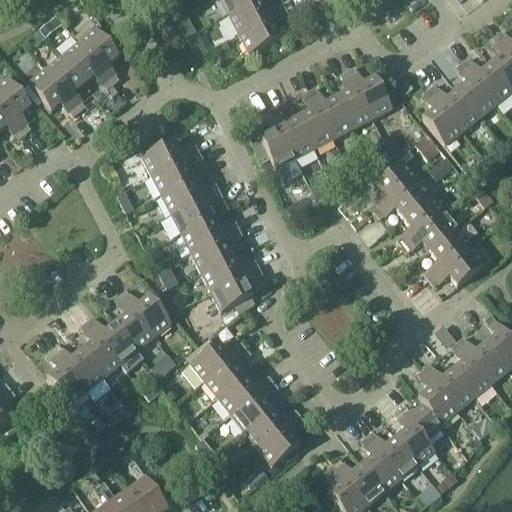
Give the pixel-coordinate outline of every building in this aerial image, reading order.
[(218,0),(217,1),(227,20),(259,4),(256,0),(218,0)] [(275,9),(264,15),(259,4),(227,20),(237,39),(241,38),(285,15),(281,9),(276,11),(275,9)] [(289,22),(285,15),(241,38),(237,39),(247,59),(279,44),(273,32),(285,26),(283,24),(289,22)] [(51,26),(40,34),(45,40),(55,32),(51,26)] [(191,29),(181,34),(185,42),(186,41),(195,37),(191,29)] [(77,47),(112,90),(118,85),(114,80),(115,79),(107,70),(117,62),(94,34),(77,47)] [(511,47),(505,39),(504,40),(501,36),(495,41),(511,63),(511,47)] [(511,97),(511,63),(495,41),(488,46),(492,50),(491,51),(499,62),(489,69),(511,98),(511,97)] [(60,62),(82,89),(92,82),(100,92),(102,90),(105,95),(112,90),(77,47),(60,62)] [(202,48),(192,53),(196,61),(206,56),(202,48)] [(44,75),(78,117),(84,112),(80,107),(81,106),(73,97),(82,89),(60,62),(44,75)] [(511,98),(489,69),(480,76),(471,67),(470,68),(466,64),(461,68),(493,112),(511,98)] [(493,112),(461,68),(455,73),(458,77),(457,78),(465,88),(455,96),(478,124),(493,112)] [(390,114),(374,83),(363,89),(357,77),(355,78),(353,73),(346,76),(371,124),(390,114)] [(44,75),(27,88),(49,116),(59,109),(67,118),(68,117),(72,122),(78,117),(44,75)] [(371,124),(346,76),(339,80),(342,85),(341,86),(346,97),(335,103),(352,134),(371,124)] [(413,91),(406,82),(397,89),(405,97),(413,91)] [(0,88),(0,110),(23,139),(29,134),(25,130),(27,128),(19,118),(29,110),(7,83),(0,88)] [(478,124),(455,96),(445,104),(437,94),(436,95),(433,90),(427,95),(461,138),(478,124)] [(352,134),(335,103),(324,108),(318,97),(317,98),(315,93),(308,96),(332,144),(352,134)] [(461,138),(427,95),(421,100),(425,105),(423,106),(431,115),(422,123),(443,152),(461,138)] [(332,144),(308,96),(300,100),(301,101),(303,105),(302,106),(307,117),(297,123),(313,154),(332,144)] [(0,134),(5,131),(12,140),(13,139),(17,144),(23,139),(0,110),(0,134)] [(313,154),(297,123),(287,128),(281,117),(279,118),(276,113),(269,116),(294,164),(313,154)] [(294,164),(269,116),(262,120),(265,125),(263,126),(269,137),(258,143),(274,174),(294,164)] [(150,183),(198,158),(195,151),(189,153),(189,152),(177,157),(172,146),(140,164),(150,183)] [(394,146),(386,151),(394,162),(401,157),(394,146)] [(160,203),(192,186),(186,176),(197,169),(197,168),(202,165),(198,158),(150,183),(160,203)] [(444,179),(452,173),(444,163),(436,169),(444,179)] [(417,185),(403,167),(374,190),(382,200),(374,209),(369,212),(374,219),(417,185)] [(430,202),(417,185),(374,219),(379,225),(384,221),(385,222),(394,215),(401,224),(430,202)] [(171,223),(218,197),(214,190),(209,193),(208,191),(197,196),(192,186),(160,203),(171,223)] [(326,191),(312,199),(316,206),(330,199),(326,191)] [(125,197),(118,201),(123,210),(130,206),(125,197)] [(180,240),(212,225),(206,214),(217,208),(216,206),(222,204),(218,197),(171,223),(180,240)] [(430,202),(401,224),(409,234),(399,241),(400,243),(399,243),(395,246),(400,252),(444,219),(430,202)] [(293,207),(283,212),(289,224),(299,219),(293,207)] [(444,219),(400,252),(405,259),(410,255),(421,248),(428,258),(457,235),(444,219)] [(189,259),(238,235),(234,228),(229,231),(228,230),(217,235),(212,225),(180,240),(189,259)] [(200,280),(231,263),(226,253),(237,247),(236,245),(241,243),(238,235),(189,259),(200,280)] [(457,235),(428,258),(436,268),(426,275),(427,277),(423,280),(428,287),(471,252),(457,235)] [(484,269),(471,252),(428,287),(432,292),(437,288),(438,290),(448,282),(456,292),(484,269)] [(209,298),(258,274),(254,266),(249,269),(248,268),(237,273),(231,263),(200,280),(209,298)] [(209,298),(219,317),(251,301),(246,290),(257,285),(256,283),(261,281),(258,274),(209,298)] [(170,329),(147,301),(138,309),(129,298),(128,299),(125,295),(119,300),(153,343),(170,329)] [(177,314),(167,295),(158,301),(171,317),(177,314)] [(153,343),(119,300),(112,305),(116,309),(115,310),(123,320),(113,328),(136,356),(153,343)] [(504,379),(511,372),(511,347),(490,321),(483,326),(486,331),(485,331),(493,342),(483,350),(504,379)] [(136,356),(113,328),(104,335),(96,325),(95,326),(91,322),(85,327),(120,370),(125,376),(142,363),(136,356)] [(120,370),(85,327),(79,332),(83,336),(81,338),(89,348),(80,355),(102,383),(120,370)] [(504,379),(483,350),(474,356),(467,347),(465,348),(462,343),(456,348),(490,391),(504,379)] [(190,369),(203,387),(245,353),(240,347),(236,351),(235,350),(225,358),(217,348),(190,369)] [(490,391),(456,348),(450,353),(453,358),(452,359),(460,368),(451,376),(474,404),(490,391)] [(102,383),(80,355),(71,363),(62,353),(61,354),(57,350),(51,354),(86,397),(102,383)] [(217,404),(245,381),(237,372),(247,364),(246,363),(250,359),(245,353),(203,387),(217,404)] [(86,397),(51,354),(45,359),(49,363),(47,365),(56,375),(46,383),(68,411),(86,397)] [(474,404),(451,376),(442,383),(433,374),(432,375),(428,370),(422,375),(455,419),(474,404)] [(455,419),(422,375),(416,379),(419,384),(418,385),(427,395),(417,403),(422,408),(440,434),(442,433),(441,430),(455,419)] [(230,421),(272,387),(268,381),(263,385),(262,383),(252,391),(245,381),(217,404),(230,421)] [(243,437),(271,415),(264,406),(275,398),(273,397),(277,393),(272,387),(230,421),(243,437)] [(0,402),(9,395),(4,389),(0,392),(0,402)] [(0,402),(0,430),(10,423),(2,413),(11,406),(10,404),(14,401),(9,395),(0,402)] [(405,411),(399,416),(432,458),(434,456),(426,446),(440,434),(422,408),(410,418),(405,411)] [(117,413),(105,421),(108,425),(113,431),(124,422),(117,413)] [(243,437),(257,454),(299,421),(294,415),(290,418),(289,417),(279,425),(271,415),(243,437)] [(404,435),(394,443),(416,471),(432,458),(399,416),(394,420),(397,425),(396,425),(404,435)] [(257,454),(271,472),(299,450),(291,440),(301,432),(300,431),(304,427),(299,421),(257,454)] [(88,423),(77,431),(86,442),(96,434),(88,423)] [(416,471),(394,443),(385,450),(378,440),(376,442),(373,437),(366,442),(400,484),(416,471)] [(400,484),(366,442),(360,447),(364,452),(362,453),(370,462),(361,470),(383,498),(400,484)] [(212,455),(204,461),(207,465),(208,466),(215,461),(216,460),(212,455)] [(383,498),(361,470),(351,477),(343,467),(341,469),(338,464),(332,469),(366,511),(383,498)] [(128,496),(139,511),(165,511),(134,467),(127,472),(138,488),(128,496)] [(364,511),(366,511),(332,469),(326,474),(329,478),(328,479),(336,489),(326,497),(338,511),(364,511)] [(268,480),(263,472),(247,484),(253,491),(268,480)] [(445,486),(436,494),(441,500),(450,493),(449,491),(445,486)] [(139,511),(128,496),(114,506),(102,489),(97,493),(108,508),(110,511),(139,511)] [(433,490),(417,504),(423,511),(426,511),(441,500),(436,494),(433,490)] [(110,511),(108,508),(97,493),(92,497),(102,511),(110,511)]
